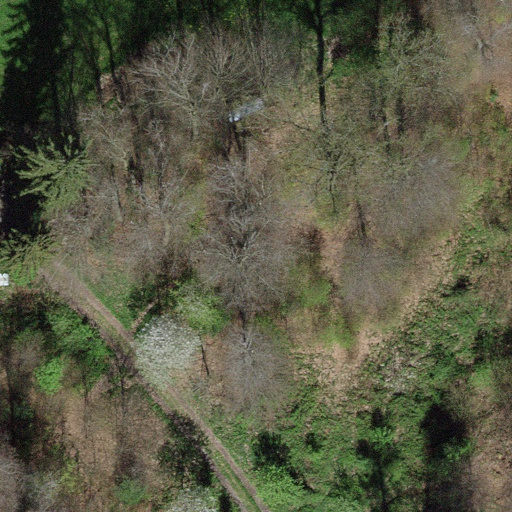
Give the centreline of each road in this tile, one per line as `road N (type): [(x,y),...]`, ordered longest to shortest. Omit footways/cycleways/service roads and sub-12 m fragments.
road 1 (track): [(323,511),(335,410),(320,198)]
road 2 (track): [(260,511),(213,447),(124,351)]
